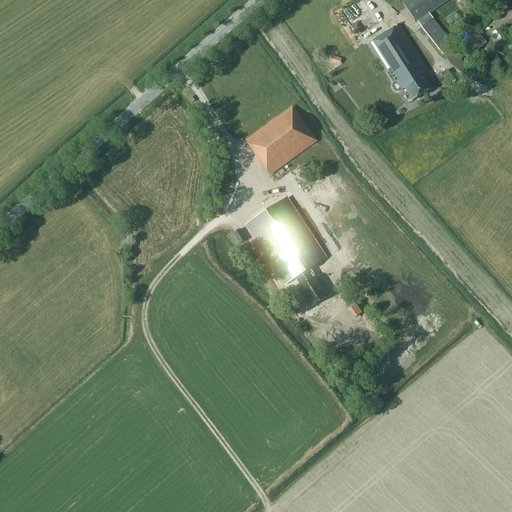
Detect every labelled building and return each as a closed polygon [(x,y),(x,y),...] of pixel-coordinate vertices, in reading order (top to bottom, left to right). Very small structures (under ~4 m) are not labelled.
[(447,0),(405,0),(402,2),(417,22),(447,0)] [(501,0),(499,0),(491,7),(499,17),(509,8),(501,0)] [(447,36),(432,18),(421,27),(444,55),(453,48),(444,38),(447,36)] [(471,24),(458,35),(473,54),(471,55),(475,60),(480,57),(476,52),(487,43),(471,24)] [(430,73),(398,25),(369,45),(395,84),(397,83),(402,91),(404,90),(413,102),(432,89),(424,77),(430,73)] [(332,57),(330,62),(340,65),(342,59),(332,57)] [(448,70),(442,74),(448,84),(455,79),(448,70)] [(317,142),(293,108),(246,141),(270,175),(317,142)] [(287,198),(245,224),(286,288),(288,287),(290,290),(296,287),(307,305),(324,295),(319,288),(321,286),(314,275),(329,265),(287,198)] [(240,244),(247,239),(240,229),(233,234),(240,244)] [(351,308),(356,318),(364,313),(359,303),(351,308)]
